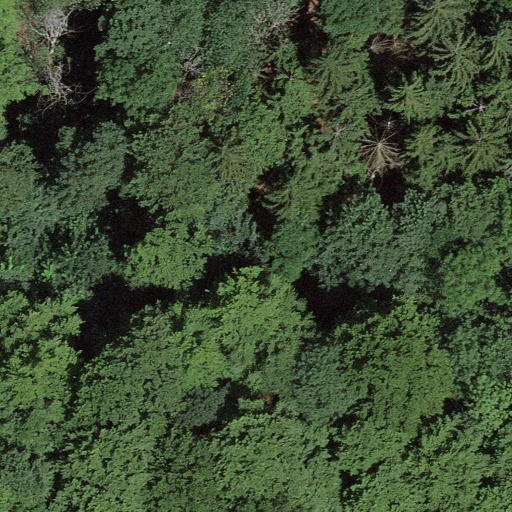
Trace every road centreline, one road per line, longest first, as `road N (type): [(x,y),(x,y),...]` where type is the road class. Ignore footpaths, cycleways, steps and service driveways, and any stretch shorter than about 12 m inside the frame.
road 1 (track): [(42,511),(106,256),(155,115),(234,27),(337,0)]
road 2 (track): [(38,511),(44,377),(0,175)]
